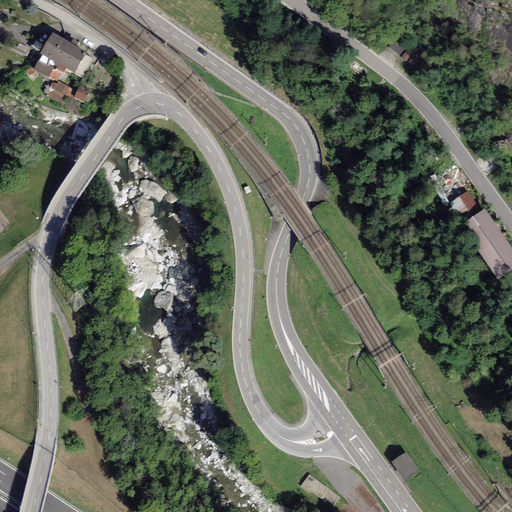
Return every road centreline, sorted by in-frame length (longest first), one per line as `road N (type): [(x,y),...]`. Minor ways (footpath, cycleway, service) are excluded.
road 1 (tertiary): [(31,511),(50,406),(46,250),(70,193),(122,119),(147,103),(183,117),(229,192),(242,253),(241,368),(258,413),(295,442),(343,425)]
road 2 (primary): [(343,425),(288,344),(277,311),(278,262),(309,169),(299,130),(121,0)]
road 3 (tertiary): [(290,0),(412,94),(511,225)]
road 4 (track): [(42,298),(67,336),(89,415)]
